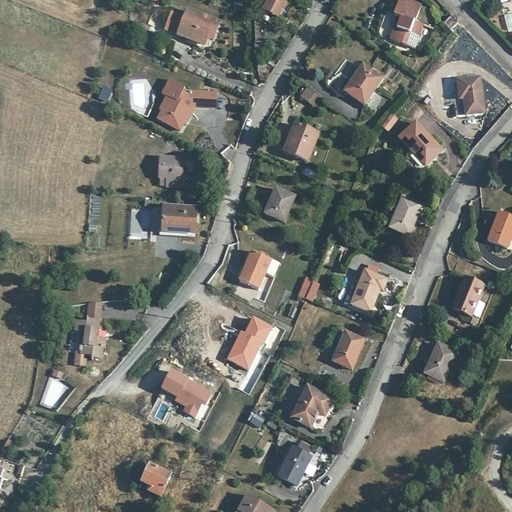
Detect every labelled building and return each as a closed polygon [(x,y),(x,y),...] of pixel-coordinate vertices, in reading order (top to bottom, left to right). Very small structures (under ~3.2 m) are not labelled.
[(269,0),(264,12),(277,18),(286,0),(269,0)] [(391,40),(414,49),(423,27),(415,24),(422,8),(402,1),(395,17),(397,18),(399,19),(391,40)] [(204,45),(207,38),(210,30),(215,32),(219,23),(189,11),(179,36),(204,45)] [(511,14),(503,16),(507,31),(511,29),(511,14)] [(450,31),(458,23),(452,16),(444,25),(450,31)] [(388,39),(391,40),(399,19),(397,18),(388,39)] [(210,30),(207,38),(213,40),(215,32),(210,30)] [(264,46),(256,46),(256,56),(265,55),(264,46)] [(349,94),(366,105),(382,80),(363,67),(353,82),(356,83),(349,94)] [(484,114),(480,79),(458,82),(460,101),(464,100),(466,116),(484,114)] [(171,80),(161,97),(165,100),(171,103),(166,112),(163,110),(158,119),(180,130),(185,122),(184,120),(187,115),(191,117),(196,108),(210,108),(211,93),(188,92),(184,90),(185,87),(171,80)] [(353,82),(346,92),(349,94),(356,83),(353,82)] [(455,83),(459,117),(466,116),(464,100),(460,101),(458,82),(455,83)] [(324,99),(309,88),(303,97),(317,107),(324,99)] [(112,98),(103,94),(100,101),(109,105),(112,98)] [(171,103),(165,100),(160,109),(163,110),(166,112),(171,103)] [(383,127),(389,131),(397,120),(391,116),(383,127)] [(416,124),(401,139),(414,151),(412,153),(426,167),(443,151),(416,124)] [(309,163),(319,136),(296,126),(293,134),(296,135),(288,154),(309,163)] [(293,134),(285,152),(288,154),(296,135),(293,134)] [(174,151),(176,142),(167,141),(165,149),(174,151)] [(160,159),(159,186),(182,187),(183,160),(160,159)] [(275,190),(265,215),(284,223),(294,198),(275,190)] [(422,207),(403,199),(390,228),(410,236),(422,207)] [(163,209),(162,232),(196,233),(197,210),(163,209)] [(508,249),(511,238),(511,217),(499,212),(491,234),(489,242),(508,249)] [(239,282),(259,291),(265,275),(271,261),(251,253),(239,282)] [(278,264),(271,261),(265,275),(272,278),(278,264)] [(369,266),(366,273),(375,276),(378,269),(369,266)] [(366,273),(364,272),(351,305),(370,313),(380,291),(382,292),(386,281),(375,276),(366,273)] [(306,279),(298,297),(304,300),(312,281),(306,279)] [(452,309),(472,317),(473,315),(478,301),(484,287),(465,279),(452,309)] [(313,284),(309,292),(315,294),(318,286),(313,284)] [(309,292),(306,301),(312,303),(315,294),(309,292)] [(478,301),(473,315),(479,318),(484,304),(478,301)] [(102,303),(90,305),(88,321),(100,322),(102,303)] [(249,315),(227,362),(250,372),(271,326),(249,315)] [(100,322),(88,321),(87,323),(77,322),(75,331),(83,333),(85,333),(83,347),(81,347),(80,352),(77,352),(75,366),(85,367),(87,356),(93,357),(93,358),(101,359),(103,349),(105,349),(106,340),(95,338),(96,330),(98,331),(100,322)] [(344,334),(332,361),(352,370),(364,342),(344,334)] [(439,381),(444,383),(451,368),(457,354),(437,345),(424,374),(429,377),(439,381)] [(463,357),(457,354),(451,368),(457,371),(463,357)] [(182,412),(195,418),(203,402),(207,405),(214,391),(169,370),(159,392),(186,404),(182,412)] [(55,371),(53,376),(61,379),(63,374),(55,371)] [(439,381),(429,377),(427,381),(437,385),(439,381)] [(311,429),(318,414),(321,410),(327,413),(333,402),(306,389),(292,419),(311,429)] [(247,422),(261,428),(265,419),(251,413),(247,422)] [(310,453),(312,446),(300,443),(298,449),(310,453)] [(292,449),(278,477),(297,487),(311,458),(292,449)] [(150,466),(142,483),(151,487),(154,488),(152,494),(161,498),(171,475),(150,466)] [(274,511),(247,496),(237,511),(274,511)]
